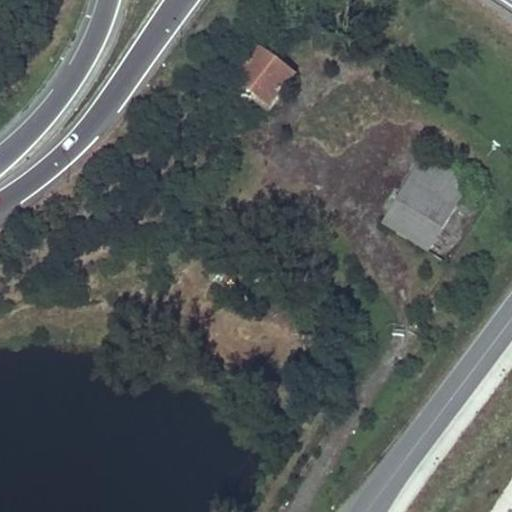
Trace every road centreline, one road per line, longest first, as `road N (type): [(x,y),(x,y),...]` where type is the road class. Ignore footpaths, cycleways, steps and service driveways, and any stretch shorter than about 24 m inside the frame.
road 1 (residential): [(298,511),(399,337),(398,290),(351,228),(302,207),(286,182),(284,152)]
road 2 (motorway): [(0,205),(86,130),(178,0)]
road 3 (unclassified): [(366,511),(511,315)]
road 4 (motorway): [(109,0),(76,83),(0,162)]
